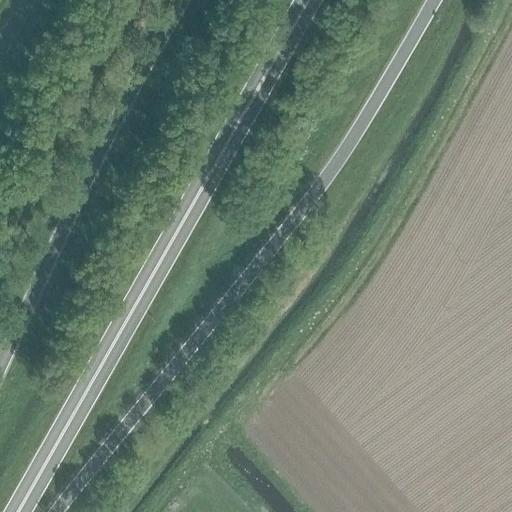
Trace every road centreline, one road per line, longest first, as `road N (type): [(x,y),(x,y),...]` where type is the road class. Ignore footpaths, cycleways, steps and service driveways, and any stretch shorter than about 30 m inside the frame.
road 1 (trunk): [(58,511),(324,183),(430,0)]
road 2 (track): [(506,0),(386,229),(152,511)]
road 3 (trunk): [(22,511),(312,0)]
road 4 (trunk): [(178,0),(57,205),(0,340)]
